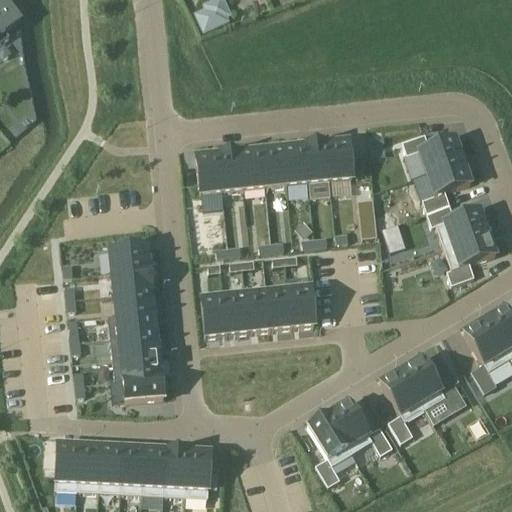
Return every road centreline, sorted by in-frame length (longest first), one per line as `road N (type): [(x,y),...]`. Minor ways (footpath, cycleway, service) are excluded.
road 1 (residential): [(511,215),(480,121),(454,105),(164,132)]
road 2 (residential): [(164,132),(194,429),(252,433)]
road 3 (residential): [(252,433),(511,278)]
road 4 (residential): [(147,0),(164,132)]
